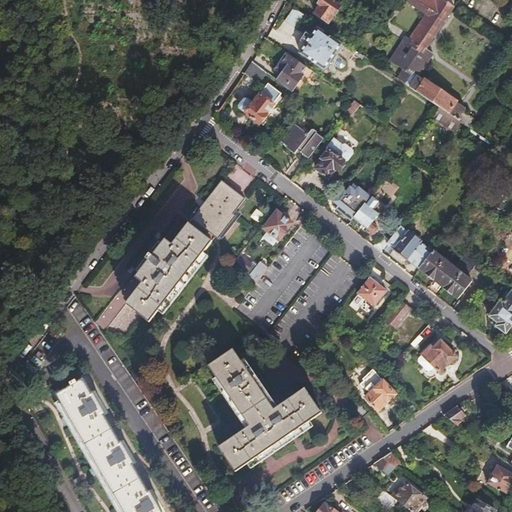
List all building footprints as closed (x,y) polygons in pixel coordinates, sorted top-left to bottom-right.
[(320,4),(314,12),(326,20),(332,13),(334,14),(340,6),(331,0),(318,0),(317,2),(320,4)] [(423,55),(404,83),(440,107),(461,122),(467,126),(472,118),(468,116),(461,111),(463,108),(416,75),(432,53),(426,48),(454,7),(443,0),(434,0),(433,0),(406,0),(406,1),(425,15),(409,38),(404,36),(401,41),(406,44),(411,47),(423,55)] [(296,28),(305,15),(293,7),(284,20),(296,28)] [(330,62),(334,57),(342,45),(331,37),(329,39),(323,35),(325,33),(319,29),(312,38),(311,37),(305,45),(306,46),(301,53),(324,71),(330,62)] [(403,70),(397,78),(404,83),(423,55),(411,47),(407,54),(402,50),(406,44),(401,41),(389,59),(403,70)] [(302,72),(306,66),(286,52),(274,68),(279,72),(281,73),(276,80),(291,92),(304,74),(302,72)] [(334,57),(330,62),(338,68),(340,69),(341,69),(343,69),(344,68),(345,66),(344,65),(343,63),(334,57)] [(266,72),(252,61),(245,71),(259,82),(266,72)] [(244,102),(240,106),(241,110),(259,124),(267,115),(265,114),(281,94),(269,84),(254,102),(250,98),(248,100),(244,102)] [(343,111),(349,117),(360,105),(353,99),(343,111)] [(461,122),(440,107),(433,116),(456,131),(461,122)] [(301,130),(294,124),(281,141),(287,145),(286,146),(295,152),(297,149),(298,147),(302,150),(301,152),(308,159),(323,139),(317,134),(317,131),(315,129),(311,129),(309,132),(307,134),(301,130)] [(320,158),(316,163),(318,166),(317,168),(328,177),(341,161),(345,160),(352,153),(350,149),(343,143),(340,144),(334,139),(327,147),(329,149),(322,159),(320,158)] [(222,182),(192,220),(218,241),(236,219),(232,216),(245,200),(222,182)] [(371,196),(354,218),(366,227),(366,231),(370,234),(374,234),(377,230),(376,226),(372,222),(377,215),(374,213),(381,204),(371,196)] [(345,198),(336,209),(350,220),(359,208),(345,198)] [(276,212),(263,228),(279,240),(292,224),(276,212)] [(143,283),(126,304),(152,324),(215,245),(189,224),(173,244),(166,239),(136,277),(143,283)] [(389,240),(383,248),(403,264),(408,258),(420,268),(432,252),(420,243),(421,242),(408,231),(407,233),(400,226),(389,240)] [(292,246),(290,250),(295,253),(305,240),(295,233),(288,243),(292,246)] [(381,252),(383,248),(389,240),(385,237),(379,244),(377,242),(374,246),(381,252)] [(434,251),(432,252),(420,268),(459,299),(473,282),(434,251)] [(467,274),(476,262),(464,254),(456,265),(467,274)] [(249,266),(238,255),(235,259),(245,270),(249,266)] [(259,261),(249,274),(256,282),(267,267),(259,261)] [(370,276),(358,291),(374,305),(386,289),(370,276)] [(506,333),(511,324),(511,307),(504,301),(501,299),(488,315),(497,323),(495,325),(506,333)] [(401,301),(385,321),(396,329),(412,310),(401,301)] [(411,341),(422,351),(435,338),(424,328),(411,341)] [(431,345),(422,353),(439,371),(448,363),(449,364),(457,355),(441,339),(433,347),(431,345)] [(377,340),(367,353),(373,357),(383,344),(377,340)] [(232,349),(207,366),(248,426),(218,446),(235,472),(251,461),(254,465),(308,427),(305,424),(322,412),(304,387),(273,408),(232,349)] [(375,372),(362,383),(369,393),(366,396),(378,409),(395,395),(384,381),(383,381),(375,372)] [(82,379),(56,393),(124,511),(160,511),(149,492),(147,493),(131,465),(133,464),(121,442),(119,443),(103,415),(105,414),(92,392),(90,393),(82,379)] [(361,419),(369,411),(362,403),(354,410),(361,419)] [(458,406),(445,414),(458,425),(467,414),(458,406)] [(388,454),(381,458),(394,468),(398,461),(388,454)] [(381,458),(373,464),(388,475),(394,468),(381,458)] [(511,468),(501,459),(487,483),(507,494),(509,491),(511,485),(511,468)] [(409,510),(411,511),(414,511),(425,498),(405,483),(393,498),(396,500),(409,510)] [(388,511),(396,500),(393,498),(384,491),(376,501),(388,511)] [(493,511),(477,501),(469,511),(493,511)]
